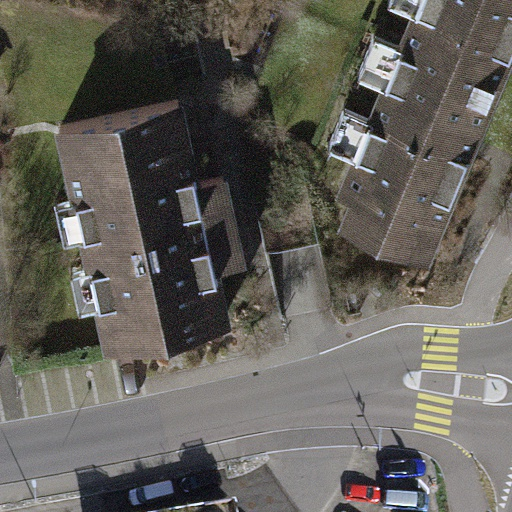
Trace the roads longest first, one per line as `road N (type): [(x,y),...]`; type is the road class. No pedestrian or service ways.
road 1 (residential): [(0,453),(258,400)]
road 2 (residential): [(258,400),(382,381),(511,395)]
road 3 (unknown): [(258,400),(258,149)]
